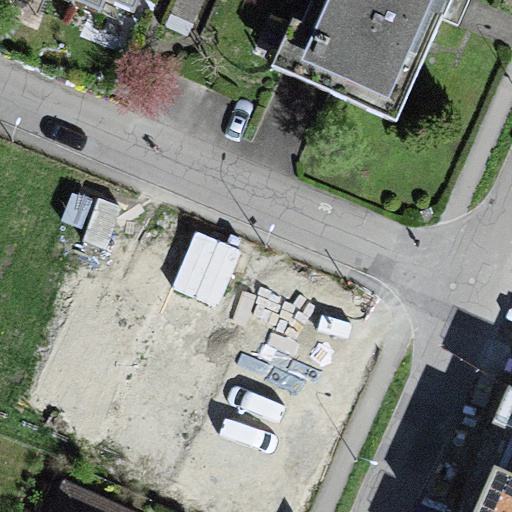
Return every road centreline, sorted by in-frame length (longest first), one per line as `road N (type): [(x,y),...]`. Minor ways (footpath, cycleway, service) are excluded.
road 1 (residential): [(0,86),(486,283)]
road 2 (residential): [(486,283),(392,511)]
